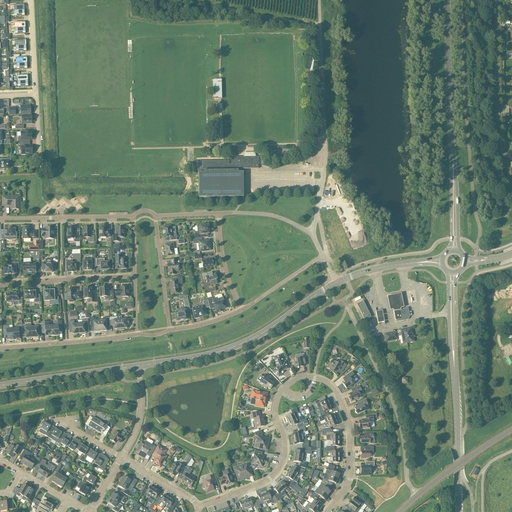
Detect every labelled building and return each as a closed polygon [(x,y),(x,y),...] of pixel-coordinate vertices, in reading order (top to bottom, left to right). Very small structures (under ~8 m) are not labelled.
[(213,99),(221,99),(220,79),(212,80),(213,99)] [(30,106),(20,106),(21,116),(21,115),(31,115),(30,106)] [(31,115),(21,115),(22,124),(32,124),(31,115)] [(21,137),(19,137),(19,143),(26,143),(26,140),(32,140),(31,132),(24,132),(24,131),(21,131),(21,137)] [(26,143),(19,143),(19,150),(21,150),(22,155),(25,155),(25,154),(32,154),(32,146),(26,146),(26,143)] [(237,168),(241,168),(258,168),(258,157),(231,157),(231,164),(237,164),(237,168)] [(4,171),(4,169),(9,169),(9,166),(11,165),(11,159),(3,159),(3,163),(0,162),(0,169),(1,169),(1,171),(4,171)] [(237,164),(231,164),(229,164),(229,161),(203,161),(198,161),(199,173),(199,198),(204,197),(204,201),(218,200),(218,197),(243,197),(243,172),(241,172),(241,168),(237,168),(237,164)] [(20,209),(20,200),(20,196),(16,196),(16,197),(3,197),(3,205),(10,205),(11,207),(11,209),(20,209)] [(198,238),(202,238),(205,237),(205,234),(209,234),(209,229),(209,228),(209,227),(208,226),(208,225),(207,225),(206,224),(203,224),(203,226),(199,226),(200,232),(197,232),(198,238)] [(172,234),(171,226),(162,227),(163,231),(162,231),(163,234),(164,238),(170,238),(170,241),(177,240),(176,234),(172,234)] [(107,230),(107,227),(99,227),(99,238),(107,237),(111,237),(111,230),(107,230)] [(113,242),(119,242),(119,238),(120,237),(124,237),(124,227),(116,227),(116,235),(113,235),(113,242)] [(15,232),(15,228),(5,228),(5,235),(1,235),(1,239),(6,239),(8,240),(9,240),(11,240),(12,240),(13,239),(17,239),(17,232),(15,232)] [(31,231),(31,228),(22,228),(22,239),(31,239),(37,239),(37,231),(31,231)] [(54,239),(53,228),(45,228),(45,229),(42,229),(42,236),(45,236),(45,239),(54,239)] [(76,234),(76,228),(67,228),(67,232),(66,233),(66,235),(67,236),(67,239),(70,239),(71,240),(73,240),(74,241),(74,242),(80,242),(80,234),(76,234)] [(91,236),(91,228),(83,228),(83,238),(87,238),(88,239),(88,242),(94,242),(94,236),(91,236)] [(198,238),(193,238),(193,244),(199,243),(199,251),(210,250),(210,240),(202,241),(202,238),(198,238)] [(166,256),(174,255),(173,243),(165,245),(166,256)] [(73,272),(73,271),(77,271),(76,263),(80,262),(80,254),(80,249),(78,249),(78,254),(72,254),(72,261),(66,261),(67,272),(70,272),(73,272)] [(34,260),(39,259),(39,251),(29,251),(29,254),(31,256),(34,256),(34,260)] [(95,259),(95,254),(92,254),(92,259),(91,259),(91,260),(83,261),(83,271),(92,271),(92,266),(96,266),(96,259),(95,259)] [(121,259),(121,256),(115,256),(116,263),(119,263),(120,269),(127,269),(126,259),(121,259)] [(52,263),(52,259),(45,259),(45,263),(42,263),(42,270),(45,270),(45,273),(52,273),(52,270),(55,270),(55,262),(52,263)] [(104,262),(104,259),(96,259),(97,266),(101,266),(101,270),(104,270),(105,271),(108,271),(108,270),(109,270),(109,262),(104,262)] [(214,265),(212,259),(208,260),(208,259),(201,260),(203,268),(211,266),(214,265)] [(177,263),(176,260),(170,260),(171,265),(167,266),(168,272),(169,272),(169,275),(175,274),(175,271),(178,271),(177,263)] [(4,274),(16,274),(16,268),(19,268),(19,262),(13,262),(13,265),(11,265),(11,266),(4,266),(4,274)] [(31,264),(31,263),(23,263),(24,274),(28,274),(28,272),(35,272),(35,264),(31,264)] [(209,276),(208,273),(202,275),(203,280),(206,279),(206,280),(207,283),(210,282),(211,286),(217,284),(216,280),(217,280),(216,274),(209,276)] [(171,294),(179,293),(178,284),(183,283),(182,277),(175,278),(176,281),(170,282),(171,294)] [(129,297),(128,287),(120,287),(120,290),(115,290),(115,296),(121,296),(121,297),(129,297)] [(91,295),(91,288),(84,289),(84,299),(88,299),(89,303),(96,302),(95,295),(91,295)] [(108,291),(108,288),(99,288),(100,293),(100,297),(103,297),(105,298),(105,301),(109,301),(113,300),(113,291),(108,291)] [(74,293),(74,289),(67,290),(68,301),(69,302),(70,302),(72,302),(73,302),(74,300),(75,300),(74,299),(81,299),(80,293),(74,293)] [(54,298),(54,290),(44,291),(44,301),(50,301),(50,305),(58,304),(58,297),(54,298)] [(35,295),(35,292),(35,291),(24,292),(24,300),(25,300),(25,301),(29,301),(29,300),(34,300),(34,303),(39,303),(39,295),(35,295)] [(18,298),(18,292),(5,293),(6,302),(8,303),(10,303),(11,301),(18,301),(19,305),(22,304),(21,298),(18,298)] [(389,297),(392,310),(406,308),(403,295),(389,297)] [(208,300),(210,307),(210,309),(215,308),(216,312),(227,308),(223,297),(217,299),(217,298),(213,299),(212,297),(207,298),(208,300)] [(205,309),(210,307),(208,300),(203,301),(204,305),(192,308),(194,314),(193,314),(194,319),(199,318),(199,317),(207,315),(205,309)] [(365,320),(371,317),(363,301),(357,304),(365,320)] [(407,320),(410,317),(408,308),(394,311),(396,320),(396,322),(407,320)] [(381,322),(384,322),(382,310),(379,311),(376,312),(378,323),(381,322)] [(183,320),(187,320),(186,311),(175,312),(175,314),(174,314),(175,320),(176,320),(177,321),(180,321),(183,320)] [(117,330),(120,330),(119,316),(117,316),(117,320),(110,321),(110,326),(113,326),(114,329),(117,329),(117,330)] [(119,316),(120,330),(123,329),(124,328),(127,328),(126,326),(130,325),(129,319),(122,320),(121,316),(119,316)] [(100,331),(99,321),(96,321),(96,318),(93,318),(93,317),(90,317),(91,326),(94,326),(94,332),(100,331)] [(99,321),(100,331),(107,331),(106,325),(110,325),(109,317),(103,318),(103,321),(99,321)] [(78,324),(79,334),(80,333),(81,334),(84,334),(84,333),(85,333),(85,327),(88,326),(88,319),(82,320),(82,324),(78,324)] [(51,326),(52,336),(55,336),(59,336),(58,328),(62,328),(61,321),(54,321),(55,326),(51,326)] [(79,334),(78,324),(74,324),(74,321),(68,321),(69,328),(72,328),(72,334),(74,334),(75,335),(77,335),(78,334),(79,334)] [(52,336),(51,326),(48,326),(48,322),(41,322),(42,329),(45,329),(46,337),(49,336),(52,336)] [(31,327),(32,338),(35,337),(35,338),(38,338),(38,337),(39,337),(38,331),(41,330),(41,324),(35,324),(36,327),(31,327)] [(22,331),(22,325),(15,325),(16,329),(12,329),(13,339),(19,339),(19,332),(22,331)] [(32,338),(31,327),(31,325),(27,325),(22,325),(22,331),(22,333),(25,333),(26,338),(27,338),(27,339),(30,339),(30,338),(32,338)] [(13,339),(12,329),(9,329),(9,326),(3,326),(3,333),(7,333),(7,340),(13,339)] [(414,341),(411,328),(400,330),(401,332),(397,333),(397,332),(384,335),(386,341),(398,339),(397,336),(402,336),(403,343),(414,341)] [(302,356),(301,353),(294,355),(296,362),(294,363),(295,368),(303,367),(303,364),(306,363),(304,355),(302,356)] [(284,362),(281,354),(273,357),(277,366),(272,372),(279,377),(282,373),(282,374),(284,372),(283,371),(284,370),(288,369),(285,361),(284,362)] [(347,364),(340,360),(338,363),(335,361),(333,364),(330,362),(327,367),(330,369),(329,371),(336,375),(337,372),(341,374),(347,364)] [(346,388),(354,383),(351,379),(355,376),(352,372),(343,379),(345,381),(342,383),(346,388)] [(270,389),(272,387),(271,386),(273,384),(269,380),(271,377),(266,374),(263,378),(260,383),(263,385),(262,386),(266,389),(267,387),(270,389)] [(355,401),(358,399),(357,398),(360,397),(359,393),(362,391),(360,386),(351,389),(352,392),(349,394),(352,401),(354,400),(355,401)] [(264,407),(267,393),(252,391),(251,398),(256,399),(255,406),(264,407)] [(321,408),(330,404),(328,399),(326,400),(324,396),(320,398),(320,399),(314,401),(316,404),(319,403),(321,408)] [(357,414),(366,410),(364,407),(368,405),(366,400),(356,404),(358,407),(355,408),(355,410),(355,411),(355,413),(357,413),(357,414)] [(321,417),(328,414),(327,411),(332,409),(330,404),(321,408),(323,412),(320,414),(321,417)] [(288,422),(299,417),(298,414),(298,412),(296,408),(290,410),(292,413),(293,414),(286,417),(288,422)] [(260,417),(259,412),(251,413),(252,419),(254,418),(256,428),(264,426),(263,422),(265,422),(263,416),(260,417)] [(328,423),(336,419),(334,414),(329,416),(328,414),(321,417),(319,418),(320,422),(324,420),(326,423),(327,422),(328,423)] [(360,429),(370,427),(370,421),(374,420),(373,415),(365,416),(366,420),(359,421),(360,429)] [(102,434),(107,425),(93,417),(88,426),(102,434)] [(304,426),(308,424),(306,419),(305,419),(301,421),(299,417),(288,422),(290,427),(297,424),(297,426),(298,429),(304,426)] [(336,419),(328,423),(326,424),(325,426),(326,428),(327,428),(329,427),(330,428),(338,424),(336,419)] [(47,437),(54,426),(49,424),(49,425),(44,422),(40,428),(40,429),(39,431),(47,437)] [(62,433),(57,430),(58,429),(54,426),(47,437),(52,440),(54,437),(58,439),(62,433)] [(305,429),(304,426),(298,429),(299,431),(299,432),(293,434),(294,439),(303,437),(306,437),(305,432),(306,431),(305,429)] [(120,443),(125,433),(120,430),(118,434),(115,432),(110,439),(115,442),(116,441),(120,443)] [(266,450),(269,439),(262,437),(262,434),(261,430),(254,433),(256,436),(258,436),(255,447),(266,450)] [(62,433),(58,439),(55,444),(59,447),(61,444),(66,446),(72,436),(67,434),(62,432),(62,433)] [(330,441),(339,441),(339,435),(334,435),(334,433),(332,433),(332,432),(326,433),(322,433),(322,436),(326,436),(326,435),(330,435),(330,441)] [(375,444),(375,440),(374,439),(374,433),(364,433),(364,437),(360,437),(360,439),(359,440),(360,441),(360,442),(360,443),(369,443),(370,444),(374,444),(375,444)] [(82,445),(83,444),(78,441),(79,440),(74,438),(68,448),(73,451),(75,448),(79,450),(82,445)] [(155,447),(146,441),(144,445),(141,443),(137,449),(136,450),(136,451),(136,452),(137,453),(137,454),(138,454),(144,458),(146,455),(149,457),(155,447)] [(339,446),(339,441),(330,441),(326,441),(326,449),(334,449),(334,446),(339,446)] [(21,448),(15,444),(14,447),(10,445),(5,453),(12,457),(15,452),(18,453),(21,448)] [(87,448),(82,445),(79,450),(78,451),(82,454),(78,460),(83,463),(87,457),(91,450),(91,449),(87,447),(87,448)] [(160,467),(166,456),(162,454),(164,450),(158,446),(152,455),(156,458),(153,463),(160,467)] [(294,456),(306,458),(306,454),(311,455),(312,451),(316,451),(316,447),(313,447),(308,447),(302,447),(302,452),(295,450),(294,456)] [(373,453),(373,447),(360,447),(360,451),(361,451),(361,458),(366,458),(366,457),(370,457),(369,453),(373,453)] [(330,457),(339,457),(339,452),(334,452),(334,449),(326,449),(326,452),(330,452),(330,457)] [(26,466),(31,458),(28,457),(30,453),(24,450),(19,459),(22,461),(21,463),(26,466)] [(95,453),(91,450),(87,457),(93,460),(95,462),(96,462),(100,455),(100,454),(96,452),(95,453)] [(262,466),(262,463),(265,462),(261,455),(262,452),(255,451),(254,457),(251,458),(253,461),(252,464),(255,464),(256,467),(259,465),(262,466)] [(96,462),(95,462),(94,464),(93,466),(98,469),(98,468),(103,471),(106,467),(105,466),(109,460),(104,457),(105,456),(100,453),(100,454),(100,455),(96,462)] [(37,465),(38,464),(40,459),(35,456),(33,460),(31,458),(26,466),(31,469),(32,467),(35,469),(37,465)] [(305,462),(306,458),(294,456),(293,461),(300,462),(299,467),(305,469),(307,464),(305,462)] [(42,475),(47,465),(45,464),(46,462),(42,459),(38,465),(38,464),(37,465),(35,469),(34,470),(37,472),(42,475)] [(361,473),(371,473),(371,466),(374,466),(374,462),(365,462),(366,466),(361,466),(361,473)] [(184,466),(179,463),(178,466),(173,464),(168,472),(174,476),(176,472),(179,474),(184,466)] [(238,481),(252,476),(247,463),(234,468),(238,481)] [(47,465),(42,475),(46,478),(50,471),(51,471),(50,472),(52,473),(56,467),(51,464),(49,467),(47,465)] [(191,486),(195,479),(189,475),(192,469),(187,466),(182,474),(185,475),(182,480),(191,486)] [(304,471),(305,469),(299,467),(298,471),(291,467),(288,472),(299,478),(301,474),(303,474),(304,471)] [(333,472),(334,469),(328,467),(327,470),(325,474),(326,475),(337,479),(339,474),(333,472)] [(229,474),(228,469),(222,471),(223,476),(223,477),(218,479),(220,485),(226,483),(226,485),(233,483),(230,474),(229,474)] [(297,482),(299,478),(288,472),(286,476),(292,480),(289,483),(294,487),(298,483),(297,482)] [(57,485),(62,476),(56,473),(52,481),(57,485)] [(336,484),(337,479),(326,475),(325,474),(323,479),(322,481),(327,485),(329,481),(336,484)] [(67,485),(72,476),(70,475),(69,477),(66,475),(65,478),(62,476),(57,485),(62,488),(64,483),(67,485)] [(91,487),(92,488),(95,484),(94,483),(96,478),(90,475),(88,479),(85,477),(82,482),(86,484),(91,487)] [(206,493),(214,490),(212,485),(216,483),(213,475),(209,477),(210,480),(203,483),(204,486),(203,488),(203,489),(205,490),(206,493)] [(129,487),(133,488),(134,486),(137,481),(131,477),(130,480),(123,476),(120,481),(128,485),(129,483),(131,484),(130,486),(129,487)] [(82,482),(80,481),(77,487),(80,489),(78,492),(85,496),(88,491),(89,491),(91,487),(86,484),(82,482)] [(130,486),(128,485),(120,481),(118,486),(124,490),(122,492),(128,496),(131,498),(133,495),(130,493),(131,491),(133,488),(129,487),(130,486)] [(283,492),(284,492),(286,490),(287,492),(289,490),(282,481),(278,485),(283,492)] [(325,487),(327,485),(322,481),(320,484),(321,484),(318,488),(327,496),(331,492),(325,487)] [(23,496),(28,487),(23,484),(20,490),(15,487),(12,492),(19,496),(20,494),(23,496)] [(286,494),(284,492),(283,492),(278,485),(273,488),(278,494),(274,496),(277,501),(280,500),(282,498),(282,497),(286,494)] [(151,496),(155,489),(150,486),(148,490),(145,489),(141,496),(143,498),(145,495),(147,496),(149,494),(151,496)] [(28,487),(23,496),(21,499),(25,502),(27,501),(29,503),(32,497),(30,496),(33,490),(28,487)] [(313,492),(311,494),(317,499),(319,496),(324,500),(327,496),(317,488),(314,492),(313,493),(313,492)] [(155,504),(159,498),(157,496),(159,492),(155,489),(151,496),(149,499),(153,501),(152,503),(151,505),(151,506),(154,507),(155,504)] [(277,501),(274,496),(271,498),(268,491),(263,493),(266,502),(267,505),(271,503),(273,504),(277,501)] [(117,503),(118,502),(119,500),(119,501),(124,503),(127,498),(121,494),(119,497),(113,493),(110,498),(117,503)] [(261,504),(266,502),(263,493),(258,495),(261,504)] [(312,498),(309,502),(311,504),(317,509),(320,505),(315,501),(317,499),(315,497),(311,494),(310,496),(312,498)] [(165,504),(169,497),(164,495),(162,499),(159,498),(155,504),(158,506),(162,509),(165,504)] [(169,497),(165,504),(167,505),(166,508),(168,509),(167,511),(171,511),(174,508),(170,506),(174,500),(169,497)] [(351,501),(358,507),(360,509),(364,504),(366,502),(362,499),(361,502),(355,497),(351,501)] [(118,511),(122,505),(118,502),(117,503),(110,498),(107,503),(114,507),(112,509),(116,511),(118,511)] [(244,500),(248,509),(253,507),(250,498),(244,500)] [(55,503),(47,499),(45,502),(44,501),(41,501),(38,505),(45,509),(47,506),(51,509),(55,503)] [(243,510),(248,509),(244,500),(239,502),(243,510)] [(6,502),(6,501),(0,501),(0,510),(7,510),(7,509),(13,509),(12,501),(6,502)] [(351,501),(348,506),(351,508),(351,509),(350,511),(357,511),(359,511),(356,509),(358,507),(351,501)]
